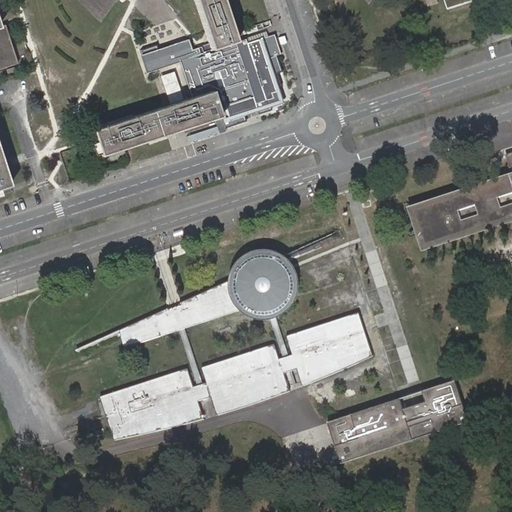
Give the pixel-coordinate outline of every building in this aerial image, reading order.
[(193,0),(208,46),(211,58),(239,49),(234,31),(223,0),(193,0)] [(425,0),(428,7),(438,4),(437,0),(445,0),(448,10),(473,2),(472,0),(425,0)] [(0,197),(1,197),(0,195),(0,191),(10,188),(0,157),(0,68),(17,63),(4,25),(0,26),(0,197)] [(283,106),(278,91),(283,90),(278,77),(283,75),(278,59),(282,58),(275,37),(239,49),(211,58),(208,46),(200,49),(191,52),(187,42),(170,48),(157,52),(155,47),(139,52),(144,69),(146,74),(157,70),(165,68),(178,63),(180,68),(187,91),(190,100),(213,92),(221,118),(227,133),(232,132),(244,128),(248,126),(244,114),(257,110),(259,117),(273,113),(272,109),(283,106)] [(170,107),(185,102),(174,71),(160,75),(170,107)] [(213,92),(190,100),(185,102),(170,107),(163,109),(92,134),(94,141),(95,144),(89,146),(93,157),(99,155),(100,159),(167,136),(215,120),(221,118),(213,92)] [(511,169),(510,170),(511,174),(410,208),(419,235),(423,248),(511,219),(511,169)] [(123,341),(126,349),(163,337),(162,333),(180,327),(182,332),(186,345),(190,359),(198,386),(195,387),(192,379),(190,371),(188,367),(180,369),(169,373),(147,380),(101,394),(104,403),(105,409),(107,413),(109,421),(112,432),(116,443),(119,443),(128,441),(142,438),(163,434),(205,424),(199,404),(206,402),(213,399),(217,415),(221,418),(227,417),(241,413),(258,408),(294,395),(288,375),(294,373),(301,371),(307,390),(325,382),(342,376),(378,359),(366,329),(360,311),(335,319),(290,333),(295,351),(296,354),(290,356),(287,347),(285,338),(279,321),(284,319),(287,316),(290,314),(292,312),(294,310),(296,307),(298,302),(300,298),(301,295),(301,291),(301,286),(301,283),(301,280),(300,277),(299,273),(298,270),(297,268),(296,266),(295,264),(292,261),(344,237),(340,226),(284,253),(280,250),(276,249),(270,247),(266,247),(262,247),(260,248),(257,248),(252,250),(249,252),(245,255),(242,258),(238,263),(236,268),(234,274),(234,277),(230,279),(226,281),(198,294),(183,302),(183,304),(177,307),(171,311),(170,308),(126,328),(121,331),(120,330),(71,354),(73,358),(84,353),(106,343),(122,337),(123,341)] [(334,289),(339,307),(354,302),(348,284),(334,289)] [(444,385),(429,390),(432,397),(433,401),(421,405),(410,409),(406,398),(358,415),(334,423),(336,429),(340,441),(342,447),(343,449),(344,453),(345,454),(348,464),(352,462),(356,461),(358,460),(360,460),(363,459),(364,458),(369,457),(372,456),(396,448),(408,444),(420,440),(417,429),(420,428),(436,422),(440,421),(443,431),(468,423),(471,422),(475,421),(472,410),(470,406),(469,401),(461,379),(460,380),(458,380),(444,385)] [(44,412),(58,408),(52,386),(38,389),(44,412)] [(417,394),(406,398),(410,409),(421,405),(433,401),(432,397),(429,390),(417,394)] [(420,428),(417,429),(420,440),(443,431),(440,421),(436,422),(420,428)]
